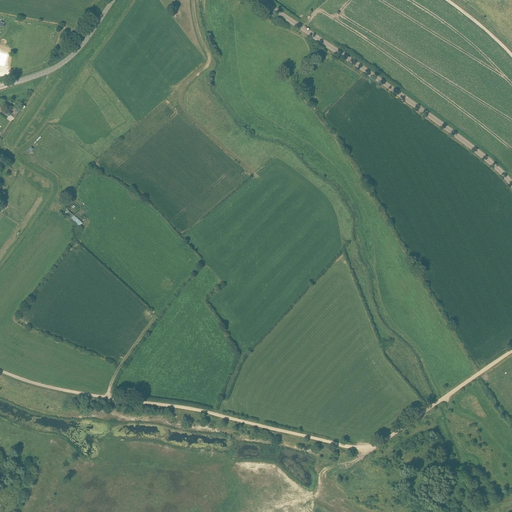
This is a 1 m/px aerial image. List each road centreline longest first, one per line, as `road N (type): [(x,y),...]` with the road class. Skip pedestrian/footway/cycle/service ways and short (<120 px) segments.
road 1 (track): [(511,351),(365,447),(0,371)]
road 2 (unclassified): [(511,185),(426,113),(261,0)]
road 3 (tertiary): [(0,86),(68,59),(113,0)]
